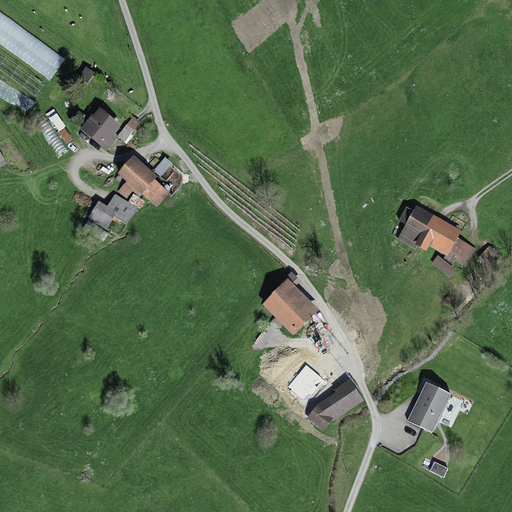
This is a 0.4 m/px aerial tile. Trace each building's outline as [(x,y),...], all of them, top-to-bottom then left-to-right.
[(89,68),(84,77),(93,82),(97,72),(89,68)] [(92,117),(80,131),(106,154),(117,141),(113,138),(121,129),(100,111),(93,118),(92,117)] [(133,118),(117,137),(124,144),(141,124),(133,118)] [(63,154),(70,149),(54,124),(47,128),(63,154)] [(159,179),(134,158),(118,176),(126,183),(118,193),(127,200),(133,193),(140,200),(143,196),(157,209),(170,195),(156,183),(159,179)] [(138,210),(115,196),(107,208),(99,203),(89,219),(107,230),(114,219),(127,227),(138,210)] [(406,227),(398,241),(414,249),(415,247),(427,253),(430,247),(448,257),(450,254),(455,257),(454,259),(468,267),(477,250),(459,240),(463,232),(417,206),(413,213),(406,209),(398,223),(406,227)] [(491,246),(479,260),(494,273),(506,259),(491,246)] [(456,270),(438,257),(432,265),(450,278),(456,270)] [(287,283),(262,308),(294,339),(321,312),(293,285),(299,279),(293,273),(285,281),(287,283)] [(312,367),(290,390),(308,407),(330,384),(312,367)] [(364,403),(350,382),(334,392),(336,395),(317,407),(307,419),(324,433),(332,423),(364,403)] [(426,385),(407,423),(432,435),(452,397),(426,385)] [(448,470),(435,463),(430,473),(444,479),(448,470)]
